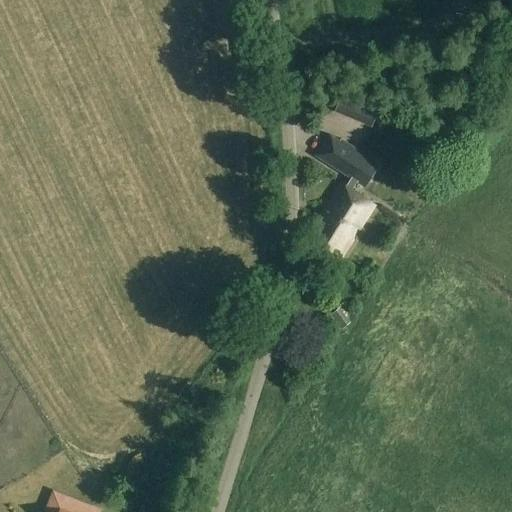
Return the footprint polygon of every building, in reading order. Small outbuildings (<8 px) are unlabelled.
[(372,126),(379,107),(342,93),(335,112),(372,126)] [(344,182),(308,234),(339,255),(352,236),(347,232),(353,223),(359,226),(375,202),(353,188),(372,158),(341,139),(340,140),(329,133),(315,156),(351,178),(347,184),(344,182)] [(0,455),(3,459),(24,445),(15,432),(0,442),(0,455)] [(20,450),(11,455),(20,475),(30,470),(20,450)] [(67,495),(59,511),(101,511),(102,510),(67,495)] [(13,511),(24,511),(29,500),(19,496),(13,511)]
